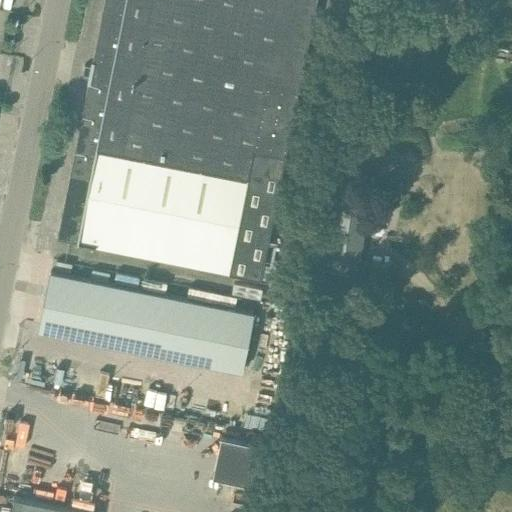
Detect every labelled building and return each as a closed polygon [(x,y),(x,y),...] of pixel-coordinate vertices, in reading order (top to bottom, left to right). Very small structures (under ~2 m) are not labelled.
[(315,0),(104,0),(93,60),(92,60),(90,66),(84,64),(82,74),(88,75),(87,81),(88,82),(69,178),(89,182),(77,241),(96,245),(260,276),(290,126),(315,0)] [(440,5),(437,29),(454,31),(457,8),(440,5)] [(499,39),(502,19),(475,14),(472,34),(499,39)] [(352,57),(391,62),(411,65),(416,29),(392,26),(391,31),(357,26),(352,57)] [(511,47),(504,46),(502,48),(500,60),(500,65),(511,67),(511,47)] [(336,195),(325,267),(359,272),(369,199),(336,195)] [(253,311),(50,270),(39,329),(241,370),(253,311)] [(231,434),(221,473),(260,483),(270,444),(231,434)] [(67,476),(64,495),(87,499),(91,480),(67,476)] [(95,511),(15,496),(14,498),(11,511),(95,511)]
